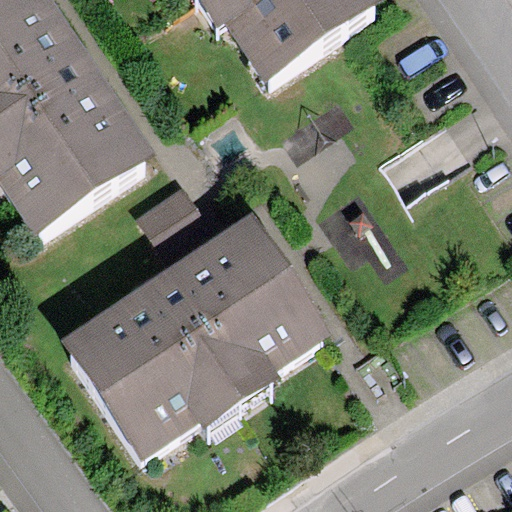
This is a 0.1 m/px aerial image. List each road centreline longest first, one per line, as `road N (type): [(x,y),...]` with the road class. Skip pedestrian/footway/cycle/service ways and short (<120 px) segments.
road 1 (residential): [(353,511),(511,410)]
road 2 (residential): [(74,511),(0,411)]
